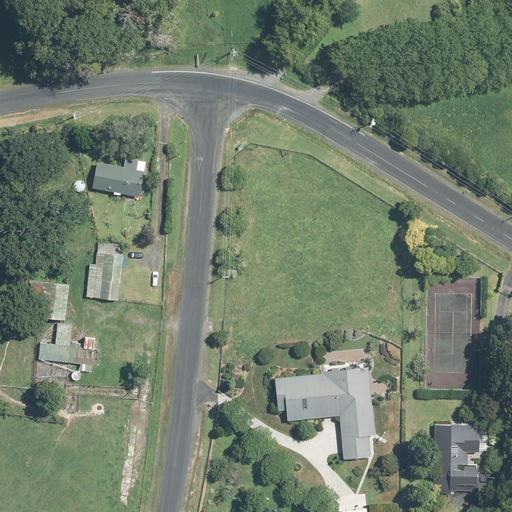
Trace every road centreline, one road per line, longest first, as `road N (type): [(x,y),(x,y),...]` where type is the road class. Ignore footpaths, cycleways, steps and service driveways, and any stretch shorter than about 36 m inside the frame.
road 1 (residential): [(168,511),(207,122),(203,83)]
road 2 (residential): [(203,83),(298,110),(511,239)]
road 3 (residential): [(0,99),(68,87),(203,83)]
